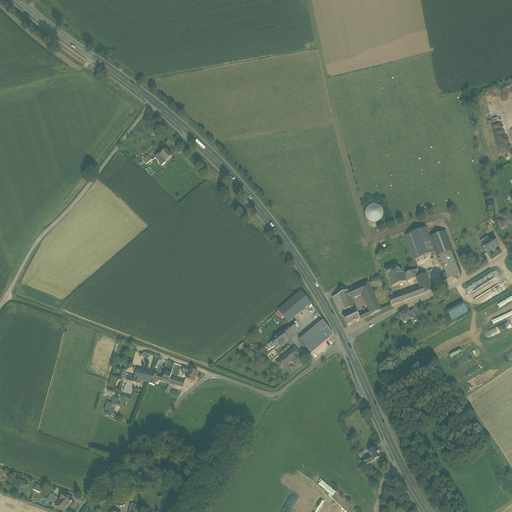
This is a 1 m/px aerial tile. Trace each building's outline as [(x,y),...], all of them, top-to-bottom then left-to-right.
[(155,158),(162,166),(172,158),(166,151),(163,154),(162,152),(155,158)] [(142,160),(146,165),(152,160),(148,156),(142,160)] [(370,222),(373,223),(377,223),(380,221),(382,218),(383,215),(383,212),(381,209),(378,206),(375,205),(371,206),(368,207),(366,210),(365,214),(365,217),(367,220),(370,222)] [(498,222),(502,229),(511,223),(511,221),(507,212),(501,215),(503,219),(498,222)] [(414,260),(435,253),(430,239),(426,229),(405,237),(414,260)] [(445,233),(430,239),(435,253),(437,257),(439,256),(439,257),(451,253),(450,252),(453,251),(445,233)] [(482,246),(487,253),(493,249),(494,250),(498,247),(493,239),(489,241),(483,245),(482,246)] [(460,276),(451,253),(439,257),(446,274),(441,276),(443,282),(448,280),(460,276)] [(388,279),(400,275),(398,270),(397,267),(385,271),(388,279)] [(413,280),(411,276),(410,273),(405,275),(407,282),(408,282),(416,279),(416,278),(413,280)] [(388,279),(391,288),(406,282),(403,275),(403,274),(400,275),(388,279)] [(420,277),(416,278),(416,279),(420,289),(422,295),(432,292),(426,275),(420,277)] [(368,311),(370,316),(381,311),(368,283),(358,288),(361,296),(368,311)] [(358,288),(348,292),(351,300),(361,296),(358,288)] [(420,289),(411,292),(413,298),(422,295),(420,289)] [(332,299),(339,315),(348,311),(353,309),(354,308),(351,300),(348,292),(332,299)] [(403,302),(413,298),(411,292),(401,296),(403,302)] [(299,293),(285,306),(295,317),(309,304),(299,293)] [(391,306),(400,303),(397,297),(394,298),(389,300),(391,306)] [(447,313),(452,322),(468,313),(463,304),(447,313)] [(285,306),(277,313),(282,319),(286,324),(295,317),(285,306)] [(343,318),(347,327),(350,326),(360,321),(357,316),(353,309),(348,311),(350,315),(343,318)] [(368,311),(360,315),(362,320),(370,316),(368,311)] [(400,316),(404,324),(412,320),(411,319),(409,315),(408,312),(400,316)] [(412,319),(414,323),(418,321),(414,313),(409,315),(411,319),(412,319)] [(299,343),(311,356),(333,336),(324,320),(299,343)] [(282,332),(286,337),(296,330),(292,324),(282,332)] [(274,347),(276,349),(288,340),(286,337),(282,332),(270,341),(271,343),(274,347)] [(277,364),(282,370),(292,361),(297,367),(303,362),(299,357),(296,354),(298,352),(296,349),(277,364)] [(141,381),(149,384),(151,374),(152,373),(137,370),(134,383),(140,384),(141,381)] [(186,380),(194,383),(198,374),(190,370),(188,374),(186,380)] [(163,377),(151,374),(149,384),(154,386),(156,381),(168,384),(170,378),(171,374),(165,372),(163,377)] [(469,395),(493,379),(489,373),(466,389),(469,395)] [(168,384),(183,388),(185,382),(170,378),(168,384)] [(114,417),(118,399),(113,397),(112,403),(107,402),(105,410),(109,412),(108,415),(114,417)] [(370,458),(372,462),(380,458),(376,449),(368,452),(370,457),(370,458)] [(48,499),(56,505),(60,501),(51,494),(48,499)] [(73,501),(66,495),(61,502),(68,507),(73,501)] [(60,501),(56,505),(65,511),(68,507),(61,502),(60,501)] [(342,511),(332,503),(330,502),(321,511),(342,511)] [(131,503),(128,511),(136,511),(138,505),(131,503)]
